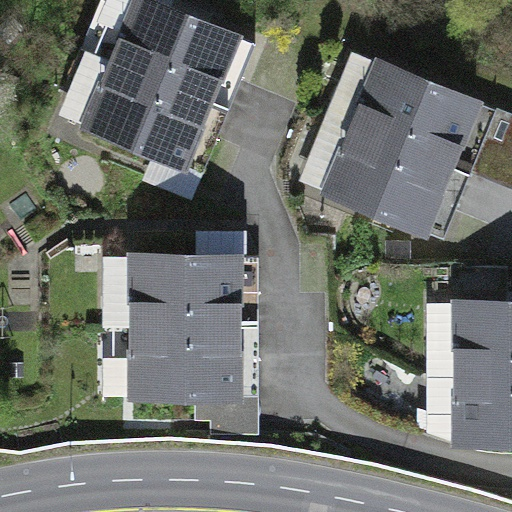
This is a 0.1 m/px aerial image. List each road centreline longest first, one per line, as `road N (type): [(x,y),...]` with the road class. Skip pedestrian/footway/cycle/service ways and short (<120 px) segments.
road 1 (residential): [(294,63),(257,164),(307,378),(342,419),(454,468),(511,469)]
road 2 (tertiary): [(0,497),(187,479),(300,490),(392,511)]
